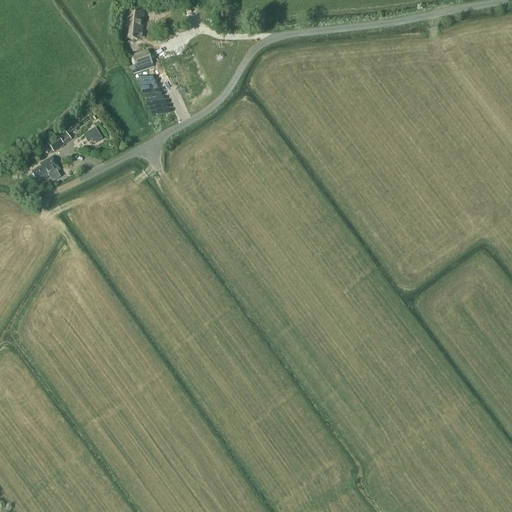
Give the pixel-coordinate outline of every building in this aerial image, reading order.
[(142,33),(144,11),(126,9),(123,39),(137,40),(138,32),(142,33)] [(134,71),(153,64),(148,50),(130,56),(134,71)] [(153,108),(156,106),(161,116),(170,112),(168,109),(170,108),(164,93),(159,95),(157,92),(156,93),(149,79),(142,82),(150,100),(153,108)] [(94,137),(99,134),(95,128),(89,131),(92,137),(94,137)] [(71,139),(64,130),(56,135),(58,138),(48,145),(53,152),(71,139)] [(49,176),(52,182),(60,177),(57,172),(60,170),(52,157),(40,164),(41,167),(32,172),(37,181),(40,178),(42,181),(49,176)]
